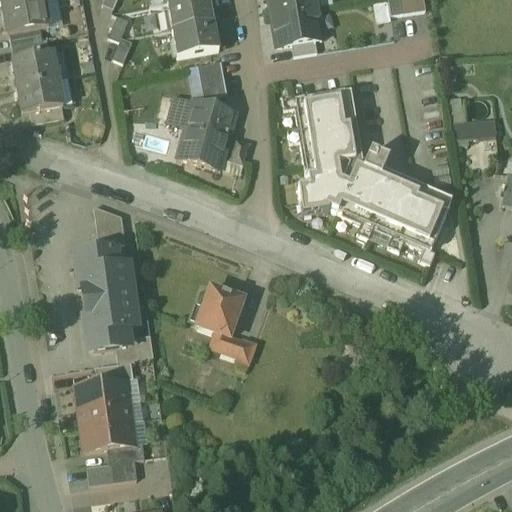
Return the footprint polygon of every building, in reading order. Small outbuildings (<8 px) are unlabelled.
[(1,0),(4,14),(41,7),(39,0),(1,0)] [(122,0),(107,0),(103,12),(115,17),(122,0)] [(207,0),(166,0),(168,9),(208,1),(207,0)] [(315,46),(321,44),(314,0),(267,0),(277,52),(291,50),(315,46)] [(386,0),(390,21),(402,19),(398,0),(386,0)] [(422,0),(398,0),(402,19),(425,15),(422,0)] [(208,1),(168,9),(173,35),(212,28),(208,1)] [(41,7),(4,14),(9,41),(41,36),(46,35),(41,7)] [(385,7),(373,9),(376,27),(388,25),(385,7)] [(119,22),(108,44),(119,49),(122,42),(130,27),(119,22)] [(212,28),(173,35),(178,61),(217,54),(212,28)] [(41,36),(11,41),(13,52),(43,47),(41,36)] [(133,47),(122,42),(119,49),(112,64),(123,69),(133,47)] [(43,47),(13,52),(15,63),(49,57),(48,46),(43,47)] [(315,46),(291,50),(293,62),(317,58),(315,46)] [(15,63),(13,63),(18,91),(54,84),(49,57),(15,63)] [(224,67),(189,69),(191,103),(226,101),(224,67)] [(66,82),(54,84),(58,106),(70,104),(66,82)] [(54,84),(18,91),(23,118),(31,117),(59,112),(58,106),(54,84)] [(345,110),(343,98),(294,106),(294,102),(281,104),(283,116),(294,114),(297,134),(286,136),(289,149),(299,147),(305,185),(307,184),(307,191),(297,193),(299,209),(310,207),(335,218),(335,220),(360,230),(356,240),(368,245),(372,235),(391,243),(386,253),(398,258),(402,248),(421,256),(417,266),(429,271),(434,260),(430,257),(449,213),(438,208),(435,215),(429,213),(432,205),(407,195),(404,202),(399,200),(402,192),(380,183),(388,164),(370,156),(362,175),(355,172),(348,189),(340,186),(337,169),(354,166),(351,149),(343,150),(342,144),(350,143),(346,116),(338,117),(337,111),(345,110)] [(460,102),(446,104),(450,129),(465,127),(460,102)] [(235,119),(192,108),(178,165),(221,176),(235,119)] [(59,112),(31,117),(33,130),(64,125),(61,111),(59,112)] [(465,127),(450,129),(454,151),(469,149),(469,145),(496,142),(495,125),(465,127)] [(249,151),(235,147),(230,166),(245,170),(249,151)] [(511,179),(507,178),(502,210),(511,211),(511,179)] [(121,222),(94,212),(100,258),(124,255),(124,256),(126,256),(121,222)] [(100,258),(81,261),(82,273),(78,273),(80,285),(84,284),(86,296),(81,297),(85,321),(89,320),(90,332),(86,332),(88,344),(92,344),(94,356),(116,353),(137,350),(136,343),(124,256),(124,255),(100,258)] [(242,305),(210,294),(204,313),(195,310),(189,326),(199,329),(198,332),(214,338),(229,342),(230,340),(242,305)] [(255,348),(230,340),(229,342),(214,338),(210,352),(238,361),(237,364),(248,368),(255,348)] [(137,350),(116,353),(118,370),(131,368),(153,365),(150,341),(136,343),(137,350)] [(118,370),(95,373),(97,387),(125,384),(125,385),(133,384),(131,368),(118,370)] [(97,387),(75,391),(79,415),(128,408),(125,385),(125,384),(97,387)] [(128,408),(79,415),(81,434),(131,427),(128,408)] [(131,427),(81,434),(85,458),(107,455),(134,451),(134,450),(131,427)] [(134,451),(107,455),(109,470),(110,470),(134,466),(144,465),(142,449),(134,450),(134,451)] [(134,466),(110,470),(113,489),(137,485),(134,466)] [(109,470),(87,473),(89,492),(113,489),(110,470),(109,470)]
